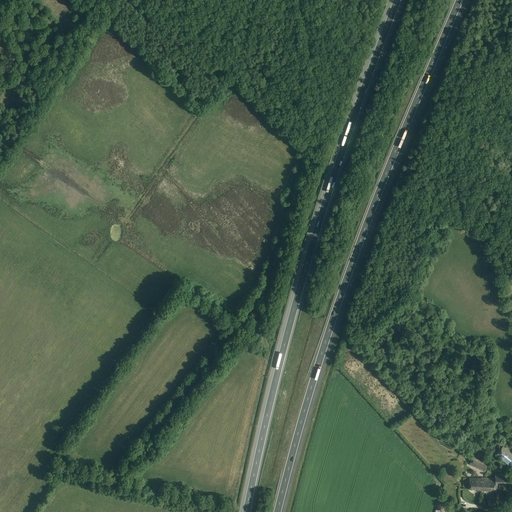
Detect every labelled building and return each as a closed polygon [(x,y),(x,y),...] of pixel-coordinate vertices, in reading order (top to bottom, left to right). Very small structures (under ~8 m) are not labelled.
[(497,453),(503,458),(502,459),(511,467),(511,451),(503,444),(497,453)] [(485,472),(488,464),(473,457),(469,464),(485,472)] [(482,487),(482,491),(497,491),(498,483),(508,484),(508,474),(495,473),(495,478),(485,478),(485,484),(484,484),(484,487),(482,487)] [(482,478),(470,478),(469,488),(478,488),(478,491),(482,491),(482,487),(484,487),(484,484),(485,484),(485,478),(482,478)] [(496,498),(489,497),(488,505),(494,506),(496,498)]
